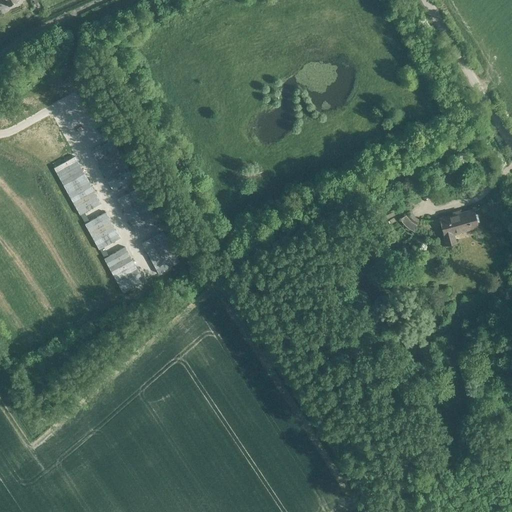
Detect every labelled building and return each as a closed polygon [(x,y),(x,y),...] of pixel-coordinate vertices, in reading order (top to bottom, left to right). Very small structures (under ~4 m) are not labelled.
[(112,140),(91,152),(98,165),(119,153),(112,140)] [(119,153),(98,165),(105,177),(126,166),(119,153)] [(75,156),(53,168),(60,181),(82,169),(75,156)] [(126,166),(105,177),(112,190),(133,179),(126,166)] [(82,169),(60,181),(68,194),(89,182),(82,169)] [(89,182),(68,194),(75,207),(96,195),(89,182)] [(138,188),(117,200),(122,208),(143,196),(138,188)] [(96,195),(75,207),(79,215),(101,203),(96,195)] [(143,196),(122,208),(126,217),(148,205),(143,196)] [(148,205),(126,217),(131,225),(152,213),(148,205)] [(453,234),(478,227),(473,210),(438,219),(446,246),(455,244),(453,234)] [(106,212),(84,224),(91,237),(113,225),(106,212)] [(152,213),(131,225),(136,234),(157,222),(152,213)] [(413,231),(417,225),(415,224),(412,222),(409,219),(406,215),(400,219),(402,222),(405,226),(408,228),(413,231)] [(113,225),(91,237),(99,250),(120,238),(113,225)] [(163,232),(141,244),(146,252),(167,240),(163,232)] [(167,240),(146,252),(151,261),(172,249),(167,240)] [(125,247),(104,259),(111,272),(132,260),(125,247)] [(172,249),(151,261),(158,274),(179,262),(172,249)] [(132,260),(111,272),(118,284),(139,273),(132,260)] [(139,273),(118,284),(122,293),(144,281),(139,273)]
